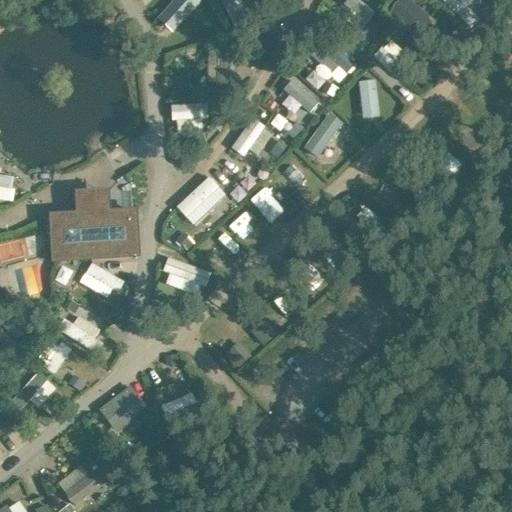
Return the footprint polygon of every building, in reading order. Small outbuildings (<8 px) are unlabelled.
[(169,0),(153,19),(171,34),(200,0),(169,0)] [(270,0),(277,10),(292,0),(270,0)] [(358,0),(348,0),(337,14),(358,31),(373,12),(358,0)] [(410,0),(395,0),(384,14),(414,38),(431,17),(410,0)] [(443,0),(456,13),(468,0),(443,0)] [(326,75),(335,65),(344,74),(353,64),(327,40),(309,59),(326,75)] [(393,63),(388,47),(377,51),(382,67),(393,63)] [(202,81),(222,85),(228,59),(208,54),(202,81)] [(299,118),(314,104),(290,78),(275,91),(299,118)] [(356,81),(357,118),(373,117),(373,81),(356,81)] [(169,130),(195,129),(193,103),(168,104),(169,130)] [(301,148),(315,158),(340,123),(326,113),(301,148)] [(245,148),(255,155),(271,133),(249,117),(227,147),(239,156),(245,148)] [(290,161),(278,174),(293,187),(305,174),(290,161)] [(0,173),(0,196),(15,197),(16,175),(0,173)] [(210,177),(179,200),(194,220),(225,197),(210,177)] [(240,212),(227,223),(239,238),(253,227),(240,212)] [(52,218),(55,261),(137,256),(134,213),(52,218)] [(0,247),(4,261),(26,254),(21,238),(0,244),(0,247)] [(203,253),(216,266),(229,252),(216,239),(203,253)] [(197,292),(205,271),(164,256),(156,278),(197,292)] [(107,300),(119,280),(90,262),(77,282),(107,300)] [(100,342),(93,338),(98,327),(73,315),(63,336),(94,352),(100,342)] [(36,360),(54,372),(70,349),(53,336),(36,360)] [(235,367),(249,356),(238,341),(223,352),(235,367)] [(25,406),(48,380),(39,373),(16,398),(25,406)] [(127,385),(94,407),(110,432),(143,409),(127,385)] [(79,506),(119,474),(101,453),(62,485),(79,506)]
